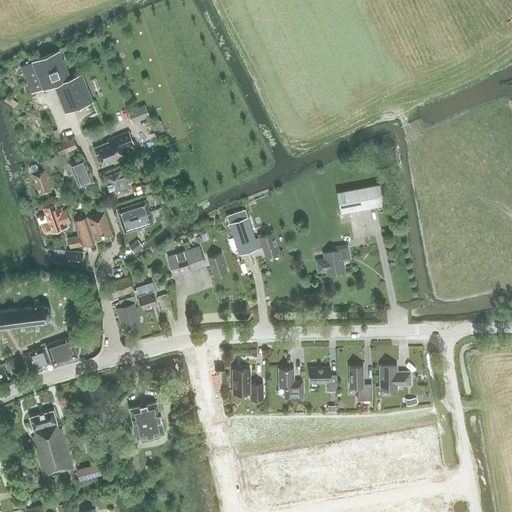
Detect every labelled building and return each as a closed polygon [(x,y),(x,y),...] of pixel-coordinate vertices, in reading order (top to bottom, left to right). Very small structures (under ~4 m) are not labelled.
[(32,61),(32,62),(21,67),(31,93),(43,89),(43,90),(54,85),(65,112),(93,101),(82,73),(71,78),(59,50),(32,61)] [(128,112),(132,123),(149,116),(145,105),(128,112)] [(151,124),(155,133),(164,130),(161,120),(151,124)] [(134,145),(136,144),(135,141),(133,142),(129,131),(107,140),(108,142),(94,148),(101,167),(113,162),(114,164),(127,159),(124,152),(126,152),(125,149),(134,145)] [(56,145),(60,154),(76,147),(73,139),(56,145)] [(165,146),(154,150),(156,155),(167,151),(165,146)] [(41,163),(44,170),(44,169),(47,176),(52,175),(53,174),(54,175),(57,174),(53,165),(61,161),(59,156),(41,163)] [(93,182),(83,157),(69,163),(64,165),(68,175),(73,173),(79,188),(93,182)] [(44,169),(44,170),(39,171),(36,163),(27,166),(29,174),(32,173),(39,195),(51,191),(51,189),(56,187),(52,175),(47,176),(44,169)] [(122,170),(105,176),(112,197),(130,191),(127,184),(132,182),(128,173),(124,175),(122,170)] [(380,183),(337,191),(341,212),(384,204),(380,183)] [(152,191),(149,184),(143,186),(145,194),(152,191)] [(117,209),(120,220),(149,211),(145,199),(117,209)] [(43,208),(52,232),(53,232),(54,233),(60,231),(60,229),(67,227),(66,224),(70,222),(66,210),(62,211),(61,208),(57,209),(55,204),(43,208)] [(96,241),(112,235),(104,211),(88,217),(96,241)] [(149,211),(120,220),(124,232),(153,222),(149,211)] [(81,245),(94,241),(86,217),(75,220),(76,224),(75,225),(79,235),(68,238),(70,247),(81,245)] [(229,223),(230,227),(239,254),(258,247),(255,239),(248,217),(231,223),(229,223)] [(260,238),(255,239),(258,247),(262,246),(266,256),(279,251),(273,233),(260,237),(260,238)] [(142,246),(138,240),(129,247),(134,252),(142,246)] [(174,275),(205,265),(199,245),(168,256),(174,275)] [(350,259),(347,245),(336,247),(337,251),(324,253),(325,259),(317,260),(319,270),(327,268),(328,273),(345,270),(343,260),(350,259)] [(58,250),(54,249),(53,254),(58,254),(65,255),(64,263),(82,265),(83,252),(58,250)] [(221,253),(208,257),(214,276),(227,271),(221,253)] [(134,290),(129,276),(109,283),(113,298),(134,290)] [(156,305),(152,292),(155,291),(152,282),(136,287),(139,296),(143,309),(156,305)] [(171,305),(167,293),(157,297),(161,309),(171,305)] [(119,300),(121,304),(122,307),(117,308),(119,317),(121,316),(125,329),(140,325),(134,303),(136,303),(134,296),(119,300)] [(43,304),(39,305),(38,299),(34,300),(31,300),(32,307),(22,308),(21,302),(18,302),(19,308),(0,310),(0,326),(45,321),(46,321),(49,319),(50,318),(51,315),(51,314),(51,310),(50,309),(48,307),(47,306),(44,305),(43,304)] [(74,335),(56,341),(60,352),(52,356),(55,364),(78,357),(74,346),(79,345),(77,340),(81,338),(78,330),(73,331),(74,335)] [(42,348),(47,364),(50,363),(49,361),(51,360),(53,365),(55,364),(52,356),(60,352),(56,341),(46,344),(46,343),(41,344),(42,348)] [(34,368),(47,364),(42,348),(28,352),(34,368)] [(364,384),(363,366),(349,366),(350,386),(358,386),(358,400),(372,400),(372,384),(364,384)] [(397,372),(397,366),(381,366),(381,389),(397,389),(397,385),(411,385),(410,372),(397,372)] [(330,375),(330,367),(311,367),(311,382),(328,382),(329,391),(337,391),(337,375),(330,375)] [(287,397),(294,396),(294,397),(302,396),(302,381),(294,381),(293,368),(278,368),(279,387),(287,387),(287,397)] [(250,369),(232,369),(233,393),(236,396),(240,395),(243,393),(250,393),(250,399),(263,399),(263,383),(250,383),(250,369)] [(137,439),(164,432),(157,401),(129,407),(137,439)] [(64,470),(73,467),(61,427),(58,428),(53,409),(30,416),(35,435),(32,436),(44,478),(45,477),(45,479),(48,479),(47,477),(65,472),(64,470)] [(123,455),(138,452),(136,443),(121,446),(123,455)] [(80,479),(81,479),(88,477),(100,474),(98,464),(77,470),(80,479)] [(66,511),(64,503),(57,505),(58,511),(66,511)]
